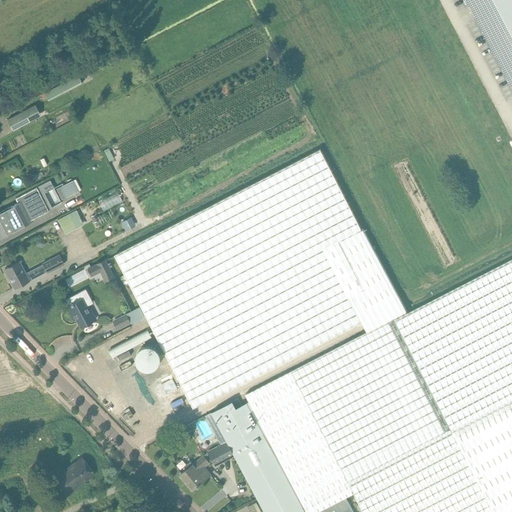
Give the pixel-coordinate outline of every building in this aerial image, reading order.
[(511,0),(467,0),(511,86),(511,0)] [(60,84),(65,93),(82,84),(77,75),(60,84)] [(60,84),(44,93),(48,102),(65,93),(60,84)] [(35,105),(7,120),(13,131),(40,116),(35,105)] [(124,250),(115,255),(194,407),(202,403),(361,321),(367,333),(404,314),(403,313),(405,312),(362,228),(321,149),(124,250)] [(73,180),(56,189),(62,200),(79,191),(73,180)] [(0,233),(2,237),(33,221),(32,219),(49,211),(48,210),(37,188),(36,188),(16,199),(18,203),(0,212),(0,233)] [(127,198),(124,197),(121,198),(120,201),(121,204),(124,205),(127,204),(128,201),(127,198)] [(86,205),(58,219),(66,234),(84,225),(82,222),(92,218),(91,216),(86,205)] [(128,219),(121,222),(125,231),(132,227),(128,219)] [(39,238),(36,240),(36,244),(39,247),(43,247),(45,244),(45,240),(42,238),(39,238)] [(47,273),(64,264),(59,254),(42,263),(47,273)] [(212,412),(206,415),(222,445),(228,442),(237,459),(265,511),(317,511),(322,510),(346,497),(354,493),(363,511),(511,511),(511,259),(406,314),(404,314),(367,333),(258,388),(246,394),(249,401),(237,407),(233,401),(232,401),(212,412)] [(105,260),(95,265),(104,282),(113,277),(105,260)] [(15,288),(30,280),(20,261),(5,269),(15,288)] [(66,300),(69,306),(67,307),(71,315),(73,314),(80,327),(95,319),(88,305),(93,303),(85,289),(66,300)] [(126,315),(114,321),(118,329),(130,323),(126,315)] [(162,383),(166,394),(178,389),(174,378),(162,383)] [(222,445),(210,452),(213,460),(216,465),(223,462),(226,466),(237,459),(228,442),(222,445)] [(182,473),(181,474),(193,489),(211,475),(204,467),(213,460),(210,452),(209,451),(182,473)] [(63,497),(86,479),(94,473),(82,457),(63,472),(59,466),(47,476),(63,497)] [(323,511),(353,511),(346,497),(322,510),(323,511)]
